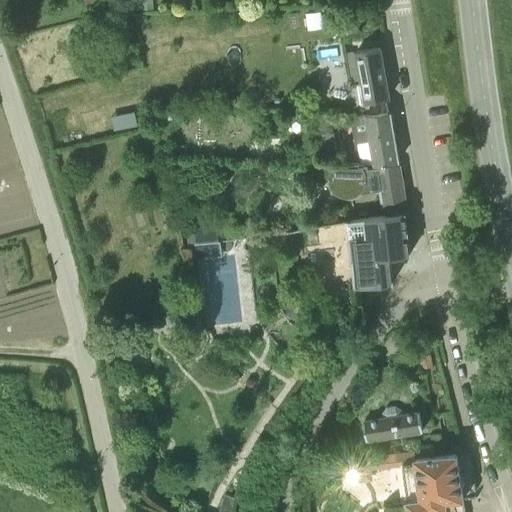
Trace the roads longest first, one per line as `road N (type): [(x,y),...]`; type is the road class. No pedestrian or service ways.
road 1 (unclassified): [(121,511),(58,245),(0,55)]
road 2 (residential): [(280,511),(291,466),(338,387),(408,299),(448,288)]
road 3 (residential): [(448,288),(403,0)]
road 4 (tertiary): [(511,238),(473,0)]
road 5 (unclassified): [(510,511),(473,409),(448,288)]
